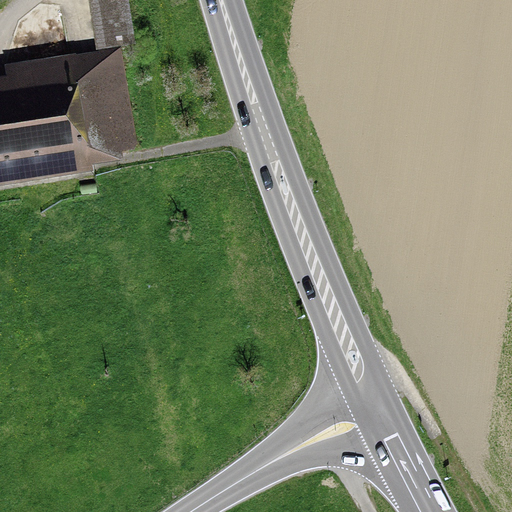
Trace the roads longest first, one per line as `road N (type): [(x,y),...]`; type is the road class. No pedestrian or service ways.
road 1 (secondary): [(378,409),(277,174),(219,0)]
road 2 (tertiary): [(190,511),(378,409)]
road 3 (track): [(481,511),(415,400),(378,409)]
